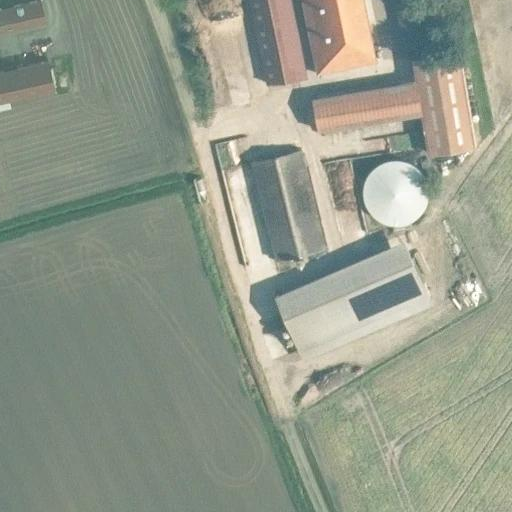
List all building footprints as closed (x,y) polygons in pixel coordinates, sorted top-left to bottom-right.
[(41,0),(0,9),(0,30),(46,21),(41,0)] [(280,0),(251,0),(268,83),(296,77),(280,0)] [(364,0),(303,0),(318,73),(377,61),(364,0)] [(396,0),(409,58),(431,53),(419,0),(396,0)] [(461,49),(413,57),(417,80),(314,97),(319,129),(423,112),(429,152),(477,144),(461,49)] [(49,61),(0,71),(0,109),(11,107),(9,99),(55,89),(49,61)] [(253,160),(269,225),(277,259),(326,247),(302,148),(253,160)] [(217,179),(240,178),(239,152),(216,153),(217,179)] [(373,173),(372,175),(370,178),(369,181),(368,184),(367,186),(367,188),(367,190),(367,193),(367,196),(367,199),(368,203),(370,206),(371,209),(373,212),(376,215),(379,217),(381,219),(385,221),(388,222),(391,223),(395,224),(398,224),(402,224),(407,223),(410,222),(413,221),(415,219),(418,217),(421,215),(423,213),(425,210),(426,209),(427,207),(429,203),(430,200),(430,196),(431,193),(431,190),(430,188),(430,185),(429,183),(429,181),(428,179),(426,176),(425,173),(423,171),(421,169),(419,167),(415,165),(413,163),(409,162),(406,161),(403,160),(400,160),(398,160),(396,160),(393,161),(390,161),(388,162),(386,163),(383,164),(380,166),(378,168),(376,169),(375,171),(373,173)] [(430,293),(414,256),(285,312),(301,349),(430,293)]
